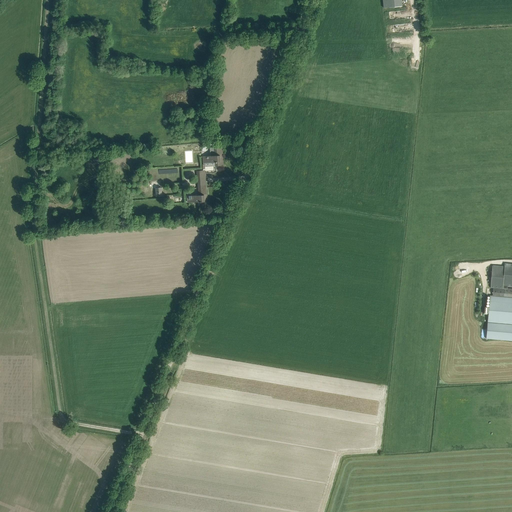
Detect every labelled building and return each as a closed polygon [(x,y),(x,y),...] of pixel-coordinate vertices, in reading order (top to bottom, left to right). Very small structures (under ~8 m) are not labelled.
[(403,0),(383,0),(385,9),(404,8),(403,0)] [(211,156),(203,156),(203,163),(215,161),(215,166),(216,166),(218,166),(223,165),(222,147),(214,147),(215,155),(211,156)] [(156,188),(156,196),(162,196),(161,187),(159,187),(159,184),(153,185),(154,188),(156,188)] [(207,191),(199,192),(199,195),(187,196),(188,202),(199,201),(200,205),(208,205),(207,191)] [(511,288),(507,288),(507,286),(511,286),(511,263),(505,263),(504,266),(492,265),(491,287),(493,287),(492,296),(511,298),(511,288)] [(511,298),(492,296),(490,296),(489,307),(484,306),(484,314),(488,315),(486,338),(511,340),(511,298)]
